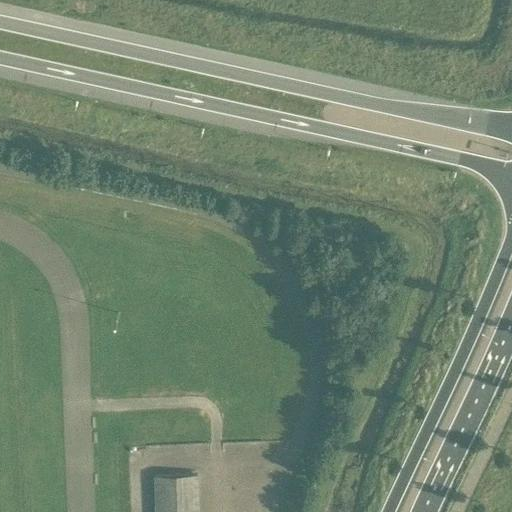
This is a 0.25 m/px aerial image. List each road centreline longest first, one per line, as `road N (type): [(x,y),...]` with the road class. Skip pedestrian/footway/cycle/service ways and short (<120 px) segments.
road 1 (motorway): [(0,61),(511,171)]
road 2 (motorway): [(511,132),(0,23)]
road 3 (tertiary): [(511,232),(387,511)]
road 4 (tertiary): [(432,511),(511,336)]
